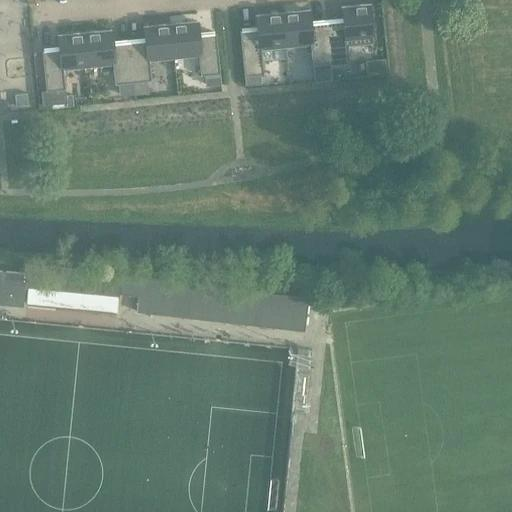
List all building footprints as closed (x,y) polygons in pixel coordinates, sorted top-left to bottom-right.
[(328,20),(333,64),(353,62),(350,41),(376,38),(372,2),(342,5),(344,18),(328,20)] [(284,11),(288,47),(312,45),(314,66),(333,64),(328,20),(313,22),(311,9),(284,11)] [(241,29),(246,73),(266,71),(264,50),(288,47),(284,11),(256,14),(258,28),(241,29)] [(197,21),(171,24),(174,58),(199,55),(201,75),(205,75),(219,73),(220,73),(216,33),(199,34),(197,21)] [(145,40),(129,41),(133,82),(147,81),(151,80),(149,60),(174,58),(171,24),(144,27),(145,40)] [(111,30),(84,33),(88,67),(113,64),(115,84),(121,83),(133,82),(129,41),(113,43),(111,30)] [(59,49),(42,50),(46,91),(65,89),(63,69),(88,67),(84,33),(58,35),(59,49)] [(384,60),(372,61),(374,73),(386,71),(384,60)] [(328,65),(314,67),(316,81),(330,79),(328,65)] [(219,73),(205,75),(206,85),(220,83),(219,73)] [(147,81),(133,82),(134,94),(148,93),(147,81)] [(133,82),(121,83),(122,95),(134,94),(133,82)] [(46,91),(41,91),(42,105),(67,103),(66,92),(65,89),(46,91)] [(27,93),(15,95),(16,106),(28,105),(27,93)] [(0,301),(15,303),(22,298),(22,295),(26,295),(25,303),(114,311),(116,293),(117,274),(118,273),(114,273),(71,269),(25,264),(24,271),(0,268),(0,301)] [(117,274),(116,293),(138,296),(136,311),(304,331),(308,297),(117,274)]
